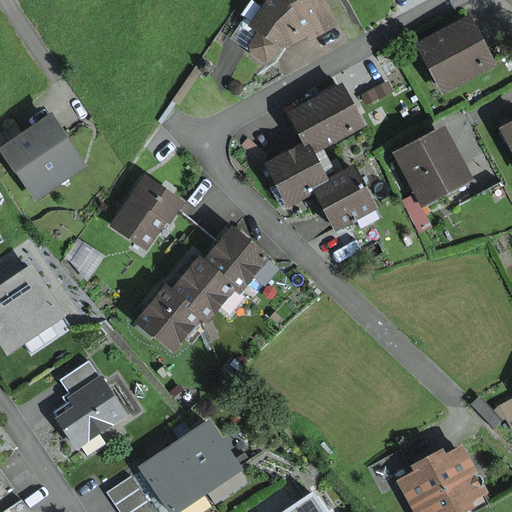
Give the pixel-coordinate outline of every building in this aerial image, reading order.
[(322,38),(345,26),(331,0),(278,0),(260,29),(290,56),(322,38)] [(476,23),(419,52),(442,96),(499,67),(476,23)] [(320,156),(374,129),(353,88),(299,115),(320,156)] [(51,120),(8,148),(37,191),(80,163),(51,120)] [(449,127),(393,157),(424,214),(479,184),(449,127)] [(279,179),(294,208),(340,185),(326,156),(279,179)] [(146,178),(116,226),(147,246),(177,198),(146,178)] [(327,205),(344,237),(389,213),(371,180),(327,205)] [(240,233),(212,263),(251,298),(278,267),(240,233)] [(225,326),(251,298),(212,263),(210,261),(185,290),(216,320),(225,326)] [(31,271),(0,290),(0,320),(2,324),(0,324),(0,338),(8,350),(60,317),(31,271)] [(143,323),(141,325),(178,360),(216,320),(185,290),(180,285),(143,323)] [(56,412),(81,454),(138,420),(113,378),(56,412)] [(235,467),(208,426),(176,448),(203,489),(235,467)] [(203,489),(176,448),(144,469),(171,510),(203,489)] [(404,485),(419,511),(482,511),(488,509),(484,503),(498,494),(472,449),(459,457),(455,450),(421,470),(423,474),(404,485)] [(340,511),(327,493),(299,511),(340,511)]
